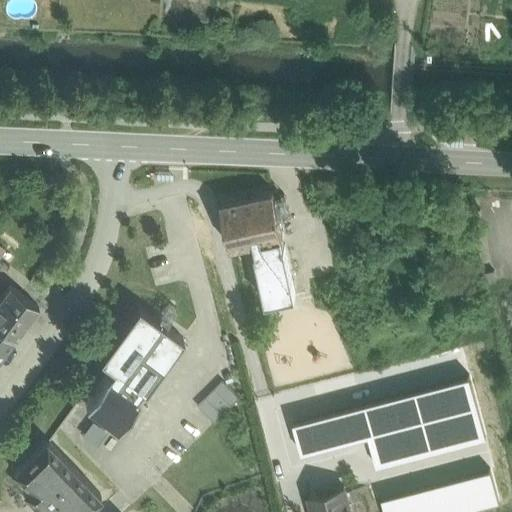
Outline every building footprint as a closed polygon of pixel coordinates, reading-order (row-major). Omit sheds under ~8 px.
[(273,189),(221,200),(231,245),(254,240),(282,234),(283,234),(273,189)] [(282,234),(254,240),(257,250),(255,250),(266,301),(296,294),(285,244),(284,244),(282,234)] [(494,269),(484,272),(486,283),(497,280),(494,269)] [(38,306),(10,285),(0,298),(0,327),(14,338),(38,306)] [(138,304),(99,357),(113,367),(107,375),(135,395),(141,387),(144,390),(183,337),(138,304)] [(0,356),(14,338),(0,327),(0,356)] [(135,395),(107,375),(107,374),(85,403),(118,427),(139,398),(135,395)] [(469,375),(360,403),(368,435),(376,466),(485,438),(469,375)] [(214,389),(231,406),(240,397),(223,380),(214,389)] [(206,398),(223,415),(231,406),(214,389),(206,398)] [(223,415),(206,398),(197,406),(215,423),(223,415)] [(360,403),(293,421),(301,453),(368,435),(360,403)] [(106,432),(93,422),(82,435),(96,446),(106,432)] [(83,511),(101,495),(45,438),(13,469),(28,484),(22,489),(44,511),(53,511),(54,511),(83,511)] [(490,470),(382,498),(385,511),(455,511),(498,501),(490,470)] [(350,511),(344,485),(309,495),(313,511),(350,511)]
